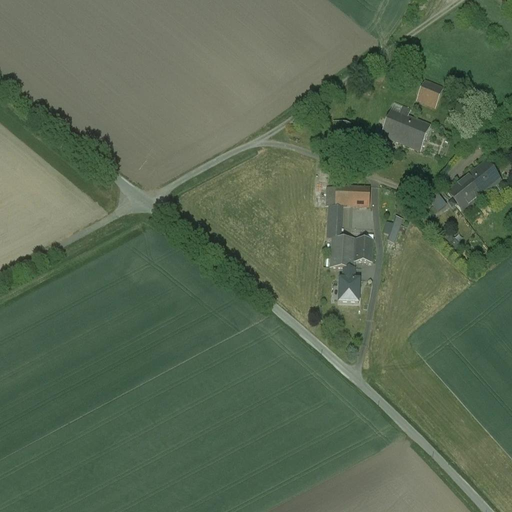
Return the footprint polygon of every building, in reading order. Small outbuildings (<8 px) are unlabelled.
[(443,90),(425,82),(417,102),(435,110),(443,90)] [(394,105),(381,137),(396,143),(406,118),(409,111),(394,105)] [(430,128),(406,118),(396,143),(420,153),(430,128)] [(351,126),(333,123),(330,147),(348,149),(351,126)] [(501,183),(486,164),(472,175),(487,194),(501,183)] [(472,175),(450,193),(464,212),(487,194),(472,175)] [(370,191),(331,189),(330,208),(330,209),(334,209),(335,209),(335,207),(369,209),(370,191)] [(334,209),(330,209),(330,208),(329,208),(327,240),(341,241),(341,209),(335,209),(334,209)] [(403,221),(396,218),(387,243),(395,246),(403,221)] [(355,241),(332,240),(330,269),(354,270),(354,264),(355,241)] [(373,242),(355,241),(354,264),(371,265),(373,242)] [(358,282),(340,282),(340,304),(358,304),(358,282)]
